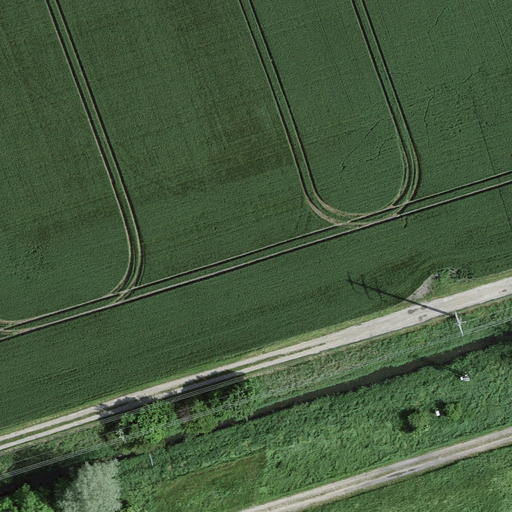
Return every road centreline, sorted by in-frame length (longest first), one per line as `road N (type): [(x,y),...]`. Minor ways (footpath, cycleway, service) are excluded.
road 1 (track): [(511,284),(0,438)]
road 2 (track): [(284,511),(511,441)]
